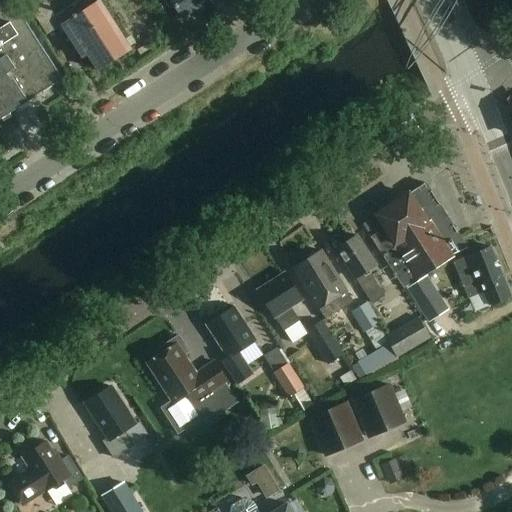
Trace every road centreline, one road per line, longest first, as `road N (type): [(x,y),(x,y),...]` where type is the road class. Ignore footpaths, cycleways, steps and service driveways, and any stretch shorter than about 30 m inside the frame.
road 1 (unclassified): [(0,407),(475,84)]
road 2 (tertiary): [(0,197),(304,0)]
